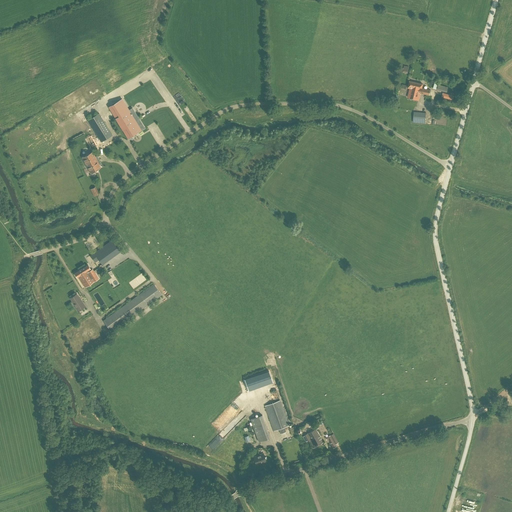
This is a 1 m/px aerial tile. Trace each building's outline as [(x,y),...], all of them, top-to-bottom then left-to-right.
[(429,95),(431,89),(421,87),(422,84),(409,81),(408,87),(410,88),(407,97),(418,100),(420,93),(429,95)] [(122,99),(109,107),(128,138),(130,141),(133,138),(132,136),(141,130),(145,128),(132,108),(128,110),(122,99)] [(425,123),(426,113),(414,112),(413,122),(425,123)] [(101,142),(112,135),(99,113),(87,120),(101,142)] [(92,147),(96,144),(91,136),(87,138),(92,147)] [(90,173),(101,167),(92,152),(82,158),(90,173)] [(96,186),(92,189),(96,196),(101,193),(96,186)] [(94,253),(98,259),(99,261),(107,255),(102,247),(94,253)] [(88,265),(74,273),(76,277),(77,277),(78,276),(79,278),(79,279),(85,287),(99,279),(93,269),(88,272),(87,271),(90,269),(88,265)] [(154,284),(135,297),(103,320),(111,331),(161,294),(154,284)] [(80,299),(77,294),(70,298),(76,307),(75,308),(78,311),(85,306),(81,299),(80,299)] [(286,432),(284,427),(289,425),(280,400),(265,406),(274,431),(279,429),(280,434),(286,432)] [(258,442),(270,438),(262,415),(250,419),(258,442)] [(323,443),(316,429),(303,435),(307,442),(310,441),(313,448),(323,443)] [(338,443),(333,433),(329,436),(325,438),(326,440),(328,439),(330,443),(332,448),(334,447),(336,446),(335,444),(338,443)] [(256,465),(266,461),(263,454),(253,457),(254,459),(253,462),(255,463),(256,465)]
